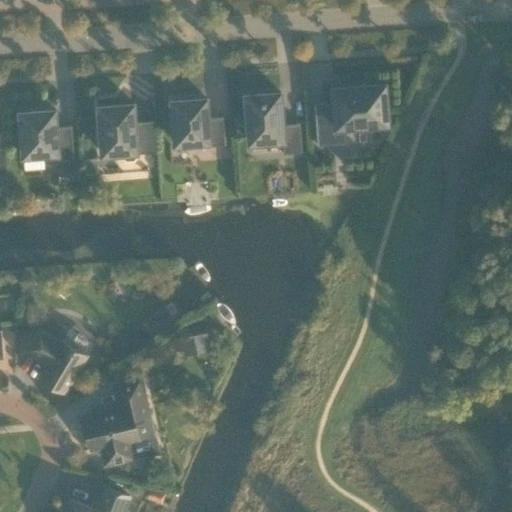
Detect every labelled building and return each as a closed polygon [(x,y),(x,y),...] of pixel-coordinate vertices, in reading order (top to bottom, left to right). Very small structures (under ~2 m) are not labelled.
[(344,126),(388,123),(385,83),(333,87),(335,102),(316,104),(316,102),(314,102),(318,144),(319,144),(319,143),(346,141),(344,126)] [(283,125),(281,91),(246,94),(250,142),(282,139),(283,153),(302,151),(300,122),(299,122),(299,123),(283,125)] [(208,118),(207,97),(172,100),(176,143),(208,141),(208,145),(225,144),(223,115),(222,115),(222,117),(208,118)] [(138,155),(138,153),(157,151),(155,120),(154,120),(154,122),(135,123),(134,103),(99,106),(103,153),(123,152),(124,156),(127,159),(135,159),(138,155)] [(55,109),(21,111),(24,155),(56,152),(57,159),(74,158),(72,124),(57,125),(55,109)] [(59,168),(59,180),(79,179),(79,167),(59,168)] [(22,314),(34,315),(35,294),(24,294),(22,314)] [(183,315),(173,301),(158,312),(168,327),(183,315)] [(179,328),(182,343),(209,338),(206,323),(179,328)] [(48,362),(40,376),(65,391),(88,354),(62,339),(61,341),(39,329),(27,349),(48,362)] [(146,402),(141,379),(116,384),(120,404),(117,405),(118,408),(85,416),(93,449),(104,446),(107,462),(132,456),(129,440),(139,438),(135,422),(144,420),(140,403),(146,402)] [(72,498),(66,511),(122,511),(129,495),(107,486),(98,509),(72,498)]
